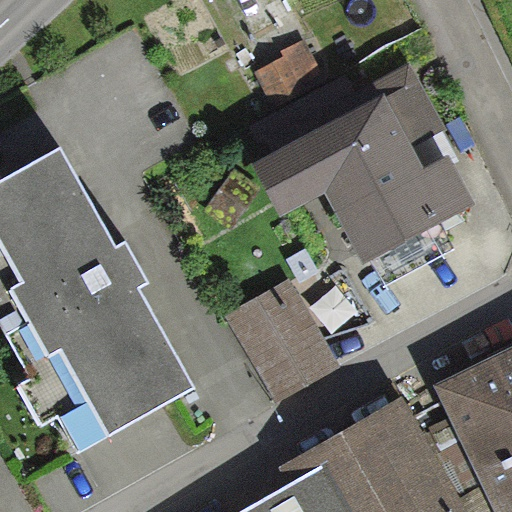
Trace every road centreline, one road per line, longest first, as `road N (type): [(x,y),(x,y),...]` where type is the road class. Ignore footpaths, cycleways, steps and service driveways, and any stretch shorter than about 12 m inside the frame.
road 1 (residential): [(123,511),(511,292)]
road 2 (residential): [(444,0),(511,142)]
